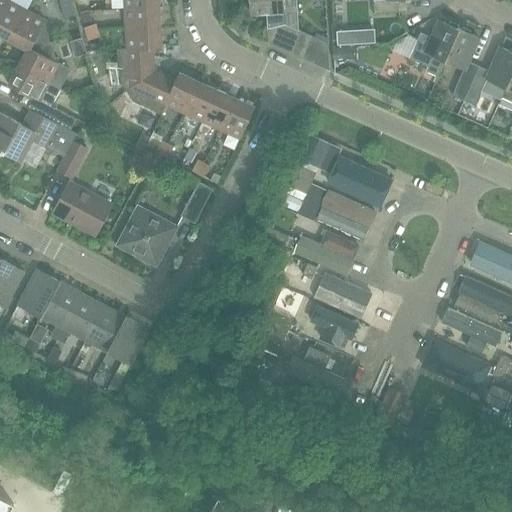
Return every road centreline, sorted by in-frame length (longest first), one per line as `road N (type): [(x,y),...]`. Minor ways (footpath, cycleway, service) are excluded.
road 1 (residential): [(291,82),(173,301),(145,303),(0,223)]
road 2 (residential): [(482,169),(291,82)]
road 3 (residential): [(459,224),(405,208),(380,243),(373,275),(424,299)]
road 4 (residential): [(291,82),(216,39),(200,0)]
